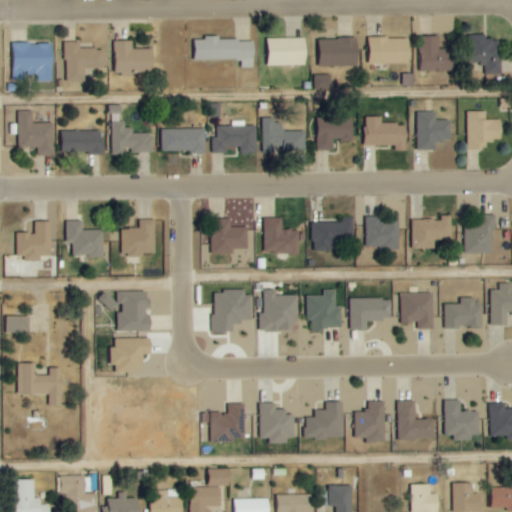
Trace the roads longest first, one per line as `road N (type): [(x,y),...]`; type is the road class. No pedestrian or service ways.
road 1 (residential): [(0,14),(511,6)]
road 2 (residential): [(0,191),(511,188)]
road 3 (residential): [(184,360),(213,370),(508,365)]
road 4 (residential): [(176,187),(184,360)]
